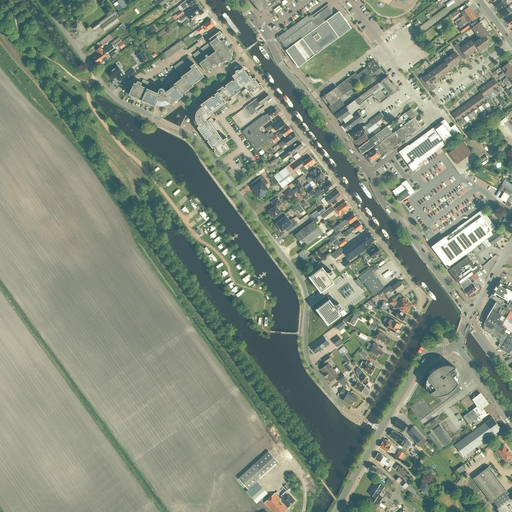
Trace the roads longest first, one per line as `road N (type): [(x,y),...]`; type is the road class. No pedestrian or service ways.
road 1 (residential): [(359,416),(420,294),(269,87)]
road 2 (residential): [(359,416),(343,408),(308,361),(302,283),(218,166)]
road 3 (unclassified): [(95,74),(87,88),(94,110),(196,237)]
road 4 (secondary): [(470,316),(368,172)]
road 5 (residential): [(218,166),(190,135),(112,97),(95,74)]
road 6 (residential): [(269,87),(221,118),(242,148),(218,166)]
road 7 (tertiary): [(380,429),(420,359),(460,346)]
